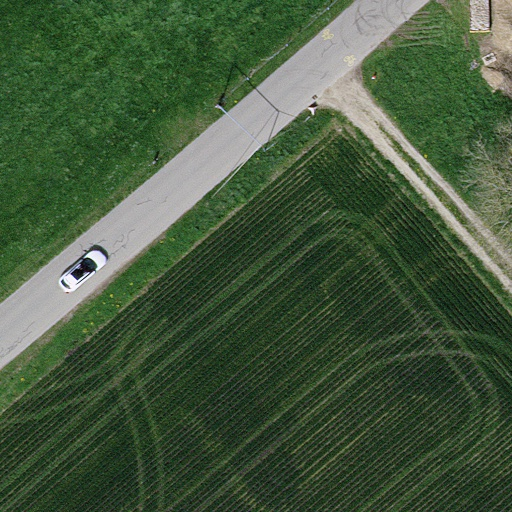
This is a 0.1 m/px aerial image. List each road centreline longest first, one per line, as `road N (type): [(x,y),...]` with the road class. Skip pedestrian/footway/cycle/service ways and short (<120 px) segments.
road 1 (unclassified): [(397,0),(0,336)]
road 2 (track): [(511,272),(326,59)]
